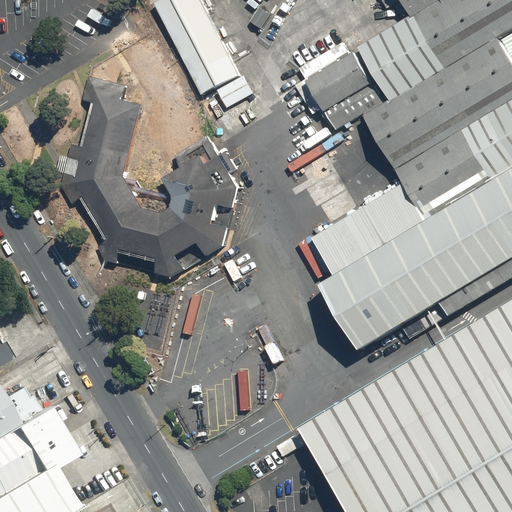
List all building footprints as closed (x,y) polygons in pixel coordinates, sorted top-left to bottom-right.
[(233,59),(199,0),(150,0),(196,80),(233,59)] [(511,35),(511,0),(392,0),(403,18),(357,48),(391,103),(511,35)] [(511,53),(507,45),(395,106),(368,122),(395,170),(511,105),(511,53)] [(387,105),(358,53),(301,84),(332,138),(360,121),(387,105)] [(223,254),(242,198),(224,159),(211,140),(177,157),(186,172),(167,183),(179,201),(173,213),(165,217),(147,211),(132,185),(150,100),(100,88),(78,183),(117,255),(161,266),(169,282),(223,254)] [(511,110),(401,173),(425,214),(511,165),(511,110)] [(356,351),(511,264),(511,186),(432,230),(343,279),(322,291),(356,351)] [(424,230),(415,214),(403,192),(314,241),(335,279),(424,230)] [(511,511),(511,304),(298,433),(345,511),(511,511)] [(0,365),(10,359),(1,343),(0,343),(0,365)] [(0,433),(36,413),(20,385),(2,395),(0,391),(0,433)] [(14,426),(39,470),(47,466),(74,450),(49,406),(14,426)] [(0,492),(39,470),(14,426),(0,433),(0,492)] [(47,466),(39,470),(0,492),(0,511),(68,511),(74,509),(47,466)]
